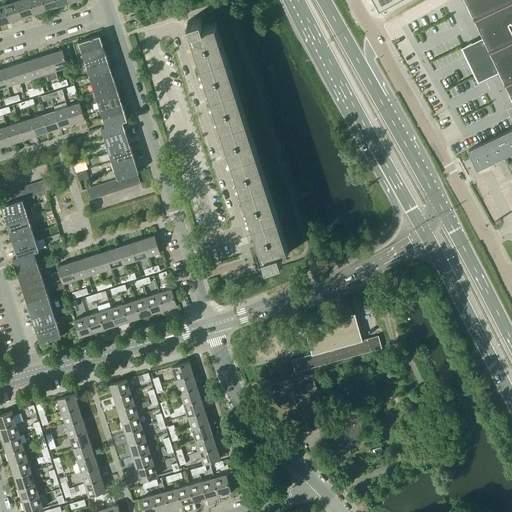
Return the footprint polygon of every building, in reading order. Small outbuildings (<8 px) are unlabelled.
[(23,18),(17,0),(5,4),(11,22),(23,18)] [(35,14),(30,0),(17,0),(23,18),(35,14)] [(47,11),(43,0),(30,0),(35,14),(47,11)] [(59,7),(56,0),(43,0),(47,11),(59,7)] [(511,0),(465,0),(482,33),(498,67),(511,96),(511,0)] [(0,25),(11,22),(5,4),(0,5),(0,25)] [(286,243),(216,24),(217,24),(216,21),(215,21),(212,13),(188,20),(191,30),(193,29),(263,246),(254,249),(255,253),(256,256),(255,256),(259,268),(260,268),(260,267),(272,262),(272,261),(282,258),(279,249),(288,246),(287,243),(286,243)] [(498,67),(482,33),(467,39),(460,42),(469,61),(476,77),(484,73),(498,67)] [(82,49),(103,43),(100,34),(79,41),(82,49)] [(84,58),(105,51),(103,43),(82,49),(84,58)] [(63,48),(50,52),(56,69),(68,65),(63,48)] [(87,66),(108,60),(105,51),(84,58),(87,66)] [(56,69),(50,52),(38,56),(44,73),(56,69)] [(44,73),(38,56),(26,60),(32,77),(44,73)] [(32,77),(26,60),(14,64),(20,81),(32,77)] [(90,75),(111,68),(108,60),(87,66),(90,75)] [(14,64),(2,68),(8,85),(20,81),(14,64)] [(93,83),(114,76),(111,68),(90,75),(93,83)] [(95,91),(116,85),(114,76),(93,83),(95,91)] [(61,87),(69,84),(67,78),(59,81),(61,87)] [(54,89),(61,87),(59,81),(52,83),(54,89)] [(75,84),(67,87),(69,93),(76,90),(75,84)] [(98,100),(119,93),(116,85),(95,91),(98,100)] [(37,94),(45,92),(43,86),(35,88),(37,94)] [(30,97),(37,94),(35,88),(28,91),(30,97)] [(57,90),(50,92),(52,98),(59,96),(57,90)] [(50,92),(42,95),(44,101),(52,98),(50,92)] [(101,108),(122,101),(119,93),(98,100),(101,108)] [(13,102),(21,100),(19,94),(11,96),(13,102)] [(6,104),(13,102),(11,96),(4,98),(6,104)] [(103,116),(124,110),(122,101),(101,108),(103,116)] [(67,105),(73,123),(85,119),(80,102),(67,105)] [(11,111),(9,105),(2,108),(4,114),(11,111)] [(55,109),(61,126),(73,123),(67,105),(55,109)] [(49,130),(61,126),(55,109),(43,113),(49,130)] [(103,116),(106,125),(122,120),(127,118),(124,110),(103,116)] [(49,130),(43,113),(31,117),(37,134),(49,130)] [(37,134),(31,117),(19,121),(25,138),(37,134)] [(125,129),(122,120),(106,125),(101,126),(104,135),(125,129)] [(25,138),(19,121),(7,125),(13,142),(25,138)] [(7,125),(0,127),(0,143),(1,146),(13,142),(7,125)] [(477,167),(490,161),(511,150),(511,128),(469,149),(477,167)] [(107,144),(128,137),(125,129),(104,135),(107,144)] [(110,152),(130,145),(128,137),(107,144),(110,152)] [(112,160),(133,153),(130,145),(110,152),(112,160)] [(115,169),(136,162),(133,153),(112,160),(115,169)] [(131,173),(137,172),(139,171),(136,162),(115,169),(118,178),(120,177),(126,175),(131,173)] [(77,172),(79,181),(89,178),(86,169),(77,172)] [(135,185),(141,183),(137,172),(131,173),(135,185)] [(130,186),(135,185),(131,173),(126,175),(130,186)] [(124,188),(130,186),(126,175),(120,177),(124,188)] [(50,177),(45,179),(48,190),(54,188),(50,177)] [(118,190),(124,188),(120,177),(118,178),(115,179),(118,190)] [(45,179),(39,180),(43,192),(48,190),(45,179)] [(113,192),(118,190),(115,179),(109,180),(113,192)] [(37,193),(43,192),(39,180),(33,182),(37,193)] [(107,194),(113,192),(109,180),(104,182),(107,194)] [(33,182),(28,184),(31,195),(37,193),(33,182)] [(102,195),(107,194),(104,182),(98,184),(102,195)] [(26,197),(31,195),(28,184),(22,186),(26,197)] [(96,197),(102,195),(98,184),(93,186),(96,197)] [(22,186),(17,188),(20,199),(23,198),(26,197),(22,186)] [(91,199),(96,197),(93,186),(87,188),(91,199)] [(15,201),(20,199),(17,188),(11,190),(15,201)] [(11,190),(5,191),(9,202),(15,201),(11,190)] [(0,193),(4,204),(9,202),(5,191),(0,193)] [(2,205),(4,213),(26,207),(23,198),(20,199),(15,201),(9,202),(4,204),(2,205)] [(31,205),(26,207),(4,213),(7,222),(28,215),(33,214),(31,205)] [(7,222),(10,230),(31,224),(28,215),(7,222)] [(13,239),(34,232),(31,224),(10,230),(13,239)] [(13,239),(15,247),(37,241),(34,232),(13,239)] [(155,234),(142,238),(148,255),(160,251),(155,234)] [(136,259),(148,255),(142,238),(130,242),(136,259)] [(15,247),(18,256),(39,249),(37,241),(15,247)] [(130,242),(118,246),(124,263),(136,259),(130,242)] [(112,267),(124,263),(118,246),(106,249),(112,267)] [(106,249),(94,253),(100,271),(112,267),(106,249)] [(13,257),(16,266),(37,259),(35,251),(13,257)] [(94,253),(82,257),(88,274),(100,271),(94,253)] [(82,257),(70,261),(76,278),(88,274),(82,257)] [(16,266),(19,274),(40,268),(37,259),(16,266)] [(63,282),(76,278),(70,261),(58,265),(63,282)] [(153,272),(161,270),(159,264),(151,266),(153,272)] [(146,275),(153,272),(151,266),(144,269),(146,275)] [(19,274),(22,283),(43,276),(40,268),(19,274)] [(168,276),(166,270),(159,273),(161,278),(168,276)] [(129,280),(137,278),(135,272),(127,274),(129,280)] [(129,280),(127,274),(120,277),(122,283),(129,280)] [(24,291),(46,284),(43,276),(22,283),(24,291)] [(149,276),(142,278),(144,284),(151,282),(149,276)] [(144,284),(142,278),(135,280),(137,287),(144,284)] [(105,288),(113,285),(111,279),(103,282),(105,288)] [(105,288),(103,282),(96,284),(98,290),(105,288)] [(125,283),(118,286),(120,292),(127,289),(125,283)] [(27,300),(48,293),(46,284),(24,291),(27,300)] [(120,292),(118,286),(111,288),(112,294),(120,292)] [(81,295),(89,293),(87,287),(79,289),(81,295)] [(172,287),(159,291),(165,308),(177,304),(172,287)] [(81,295),(79,289),(72,292),(74,298),(81,295)] [(103,297),(101,291),(94,293),(96,299),(103,297)] [(159,291),(147,295),(153,312),(165,308),(159,291)] [(30,308),(51,301),(48,293),(27,300),(30,308)] [(96,299),(94,293),(86,296),(88,302),(96,299)] [(141,316),(153,312),(147,295),(135,299),(141,316)] [(79,305),(77,299),(69,301),(71,307),(79,305)] [(135,299),(123,303),(129,320),(141,316),(135,299)] [(33,316),(54,310),(51,301),(30,308),(33,316)] [(123,303),(111,307),(117,324),(129,320),(123,303)] [(111,307),(99,311),(105,328),(117,324),(111,307)] [(33,316),(35,325),(56,318),(54,310),(33,316)] [(99,311),(87,314),(93,332),(105,328),(99,311)] [(355,312),(304,327),(312,353),(292,359),(295,372),(371,350),(368,338),(362,339),(355,312)] [(80,336),(93,332),(87,314),(75,318),(80,336)] [(35,325),(38,333),(59,327),(56,318),(35,325)] [(38,333),(41,342),(62,335),(59,327),(38,333)] [(173,366),(177,379),(194,373),(190,361),(173,366)] [(151,379),(149,372),(143,374),(145,381),(151,379)] [(198,385),(194,373),(177,379),(181,391),(198,385)] [(322,406),(317,387),(313,373),(284,381),(284,380),(272,384),(271,384),(270,385),(269,385),(268,386),(268,387),(267,388),(267,389),(267,390),(267,391),(267,392),(268,393),(268,394),(269,395),(282,408),(297,404),(305,434),(306,434),(305,431),(319,427),(324,445),(324,444),(338,441),(339,445),(345,443),(344,439),(350,437),(351,442),(357,440),(356,436),(364,433),(359,416),(361,415),(359,408),(357,409),(324,418),(318,407),(322,406)] [(153,378),(155,385),(161,383),(159,376),(153,378)] [(110,384),(114,396),(131,391),(127,378),(110,384)] [(155,385),(157,392),(163,390),(161,383),(155,385)] [(202,397),(198,385),(181,391),(185,403),(202,397)] [(148,390),(150,397),(156,396),(154,388),(148,390)] [(114,396),(118,408),(135,403),(131,391),(114,396)] [(58,398),(62,411),(79,405),(75,393),(58,398)] [(153,405),(158,403),(156,396),(150,397),(153,405)] [(206,409),(202,397),(185,403),(188,415),(206,409)] [(161,402),(163,409),(169,407),(166,400),(161,402)] [(36,404),(41,418),(46,416),(42,402),(36,404)] [(118,408),(122,420),(139,415),(135,403),(118,408)] [(38,416),(34,404),(28,406),(32,418),(38,416)] [(83,417),(79,405),(62,411),(66,423),(83,417)] [(163,409),(165,416),(171,415),(169,407),(163,409)] [(209,421),(206,409),(188,415),(192,427),(209,421)] [(0,414),(0,428),(17,423),(13,410),(0,414)] [(156,414),(158,421),(164,419),(161,412),(156,414)] [(122,420),(126,432),(143,427),(139,415),(122,420)] [(87,429),(83,417),(66,423),(70,435),(87,429)] [(160,429),(166,427),(164,419),(158,421),(160,429)] [(33,422),(35,430),(41,428),(39,420),(33,422)] [(213,433),(209,421),(192,427),(196,439),(213,433)] [(20,435),(17,423),(0,428),(0,429),(3,440),(20,435)] [(176,431),(174,424),(168,426),(170,433),(176,431)] [(126,432),(129,444),(147,439),(143,427),(126,432)] [(38,437),(44,435),(41,428),(35,430),(38,437)] [(91,441),(87,429),(70,435),(74,447),(91,441)] [(170,433),(173,441),(179,439),(176,431),(170,433)] [(54,439),(52,432),(46,434),(48,441),(54,439)] [(217,445),(213,433),(196,439),(200,451),(217,445)] [(24,447),(20,435),(3,440),(7,452),(24,447)] [(48,441),(50,448),(56,447),(54,439),(48,441)] [(129,444),(133,456),(151,451),(147,439),(129,444)] [(95,453),(91,441),(74,447),(77,459),(95,453)] [(40,454),(43,453),(49,452),(47,444),(38,447),(40,454)] [(221,457),(217,445),(200,451),(204,463),(221,457)] [(28,459),(24,447),(7,452),(11,465),(28,459)] [(184,455),(181,448),(176,450),(178,457),(184,455)] [(133,456),(137,468),(155,463),(151,451),(133,456)] [(99,465),(95,453),(77,459),(81,471),(99,465)] [(178,457),(180,464),(186,462),(184,455),(178,457)] [(61,464),(59,456),(53,458),(56,465),(61,464)] [(32,471),(28,459),(11,465),(15,477),(32,471)] [(223,460),(215,462),(217,468),(224,466),(223,460)] [(179,469),(177,462),(171,464),(174,471),(179,469)] [(159,475),(155,463),(137,468),(141,481),(159,475)] [(103,477),(99,465),(81,471),(85,483),(103,477)] [(49,470),(51,477),(57,476),(54,468),(49,470)] [(36,483),(32,471),(15,477),(19,489),(36,483)] [(183,477),(181,471),(174,473),(175,480),(183,477)] [(175,480),(174,473),(166,476),(168,482),(175,480)] [(232,491),(227,474),(214,477),(219,495),(232,491)] [(53,485),(59,483),(57,476),(51,477),(53,485)] [(60,478),(64,490),(69,488),(67,480),(68,479),(67,476),(60,478)] [(85,483),(89,495),(107,490),(103,477),(85,483)] [(219,495),(214,477),(202,481),(207,498),(219,495)] [(207,498),(202,481),(190,484),(195,501),(207,498)] [(19,489),(23,501),(40,495),(36,483),(19,489)] [(195,501),(190,484),(178,487),(183,505),(195,501)] [(183,505),(178,487),(166,491),(170,508),(183,505)] [(170,508),(166,491),(153,494),(158,511),(170,508)] [(65,501),(62,494),(57,496),(59,503),(65,501)] [(145,511),(156,511),(158,511),(153,494),(141,498),(145,511)] [(30,511),(44,508),(40,495),(23,501),(26,511),(30,511)]
